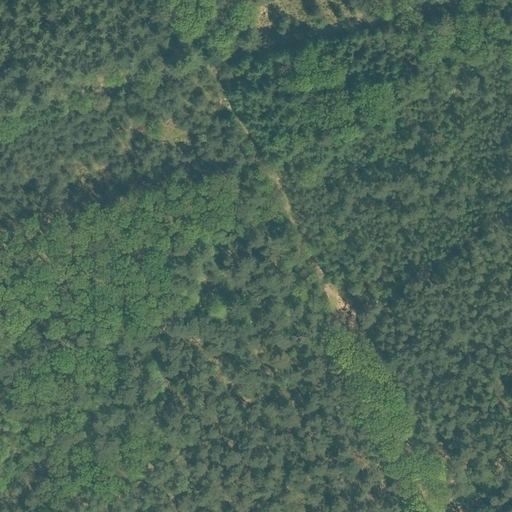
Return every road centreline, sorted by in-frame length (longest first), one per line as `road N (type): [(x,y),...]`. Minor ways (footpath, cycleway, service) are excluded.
road 1 (track): [(437,511),(212,59)]
road 2 (track): [(441,0),(212,59)]
road 3 (track): [(212,59),(0,112)]
